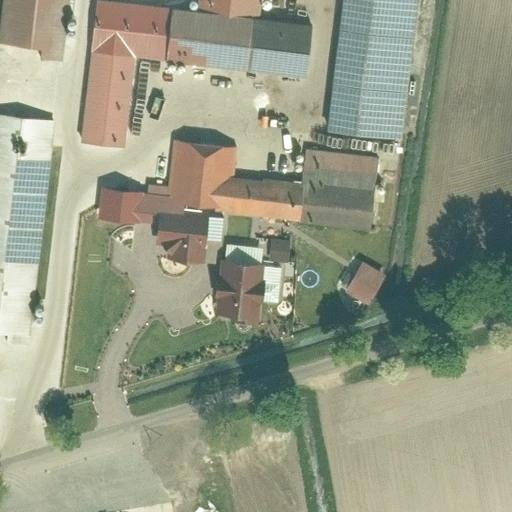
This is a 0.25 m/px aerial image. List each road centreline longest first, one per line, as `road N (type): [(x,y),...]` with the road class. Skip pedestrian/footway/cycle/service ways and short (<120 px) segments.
road 1 (unclassified): [(0,467),(511,306)]
road 2 (unknown): [(113,431),(120,272)]
